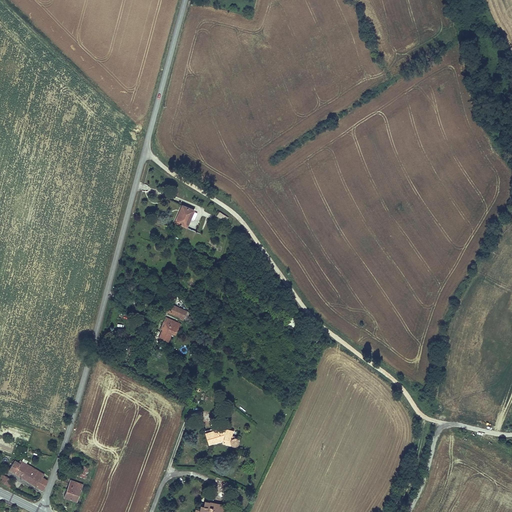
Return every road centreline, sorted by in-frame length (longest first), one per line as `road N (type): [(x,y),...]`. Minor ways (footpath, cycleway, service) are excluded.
road 1 (tertiary): [(184,0),(40,511)]
road 2 (track): [(448,425),(422,416),(396,382),(319,324),(232,211),(144,151)]
